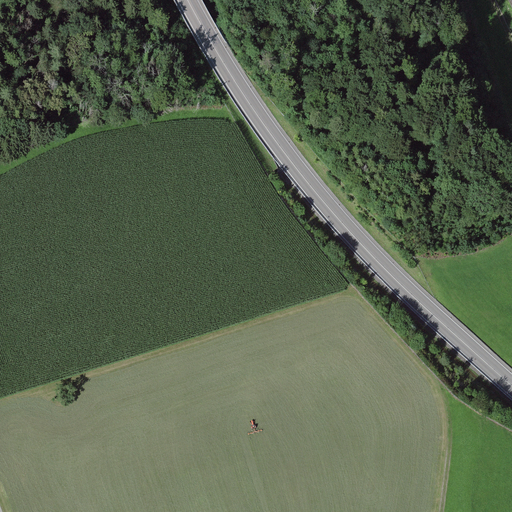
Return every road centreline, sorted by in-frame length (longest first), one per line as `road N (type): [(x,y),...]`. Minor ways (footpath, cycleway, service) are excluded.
road 1 (trunk): [(188,0),(314,190),(402,286),(511,386)]
road 2 (track): [(409,351),(440,385),(446,405),(440,511)]
